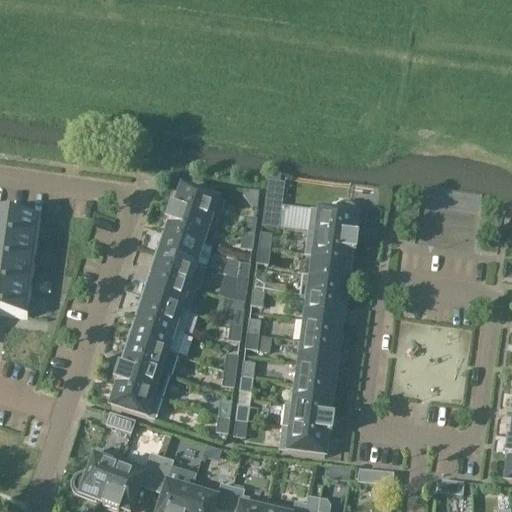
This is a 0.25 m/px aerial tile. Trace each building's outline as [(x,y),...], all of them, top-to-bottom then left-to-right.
[(170,211),(170,212),(217,227),(224,205),(181,191),(174,212),(170,211)] [(250,210),(257,211),(258,195),(242,193),(242,199),(250,210)] [(354,210),(353,209),(351,208),(350,207),(348,206),(345,206),(344,206),(342,206),(340,207),(339,208),(338,209),(337,210),(336,211),(336,212),(335,213),(335,215),(311,212),(308,235),(353,241),(356,218),(356,216),(356,214),(355,213),(355,211),(354,210)] [(169,228),(167,235),(210,249),(217,227),(170,212),(165,226),(169,228)] [(0,317),(27,321),(28,314),(40,223),(0,217),(0,317)] [(244,220),(243,236),(253,237),(255,222),(244,220)] [(210,249),(167,235),(164,242),(160,241),(156,255),(205,271),(212,250),(210,249)] [(305,258),(312,259),(350,264),(351,256),(355,257),(357,242),(353,241),(308,235),(305,255),(305,258)] [(252,253),(253,237),(243,236),(241,251),(252,253)] [(260,236),(258,252),(269,253),(271,238),(260,236)] [(268,268),(269,253),(258,252),(257,266),(268,268)] [(205,272),(205,271),(156,255),(151,270),(155,271),(152,278),(195,293),(198,293),(205,272)] [(312,259),(310,280),(347,285),(350,264),(312,259)] [(239,266),(237,282),(248,283),(250,268),(239,266)] [(189,314),(195,293),(152,278),(150,285),(146,284),(142,299),(181,311),(189,314)] [(347,285),(310,280),(302,279),(299,301),(307,302),(344,306),(345,299),(349,300),(351,286),(347,285)] [(255,280),(253,294),(264,296),(266,282),(255,280)] [(245,299),(248,283),(237,282),(235,297),(245,299)] [(262,310),(264,296),(253,294),(251,309),(262,310)] [(174,333),(181,311),(142,299),(137,313),(141,314),(138,321),(174,333)] [(307,302),(304,323),(341,328),(344,306),(307,302)] [(233,312),(230,328),(241,329),(243,314),(233,312)] [(132,328),(127,342),(167,355),(174,333),(138,321),(136,329),(132,328)] [(249,323),(247,337),(258,339),(260,325),(249,323)] [(304,323),(301,344),(338,349),(341,328),(304,323)] [(239,345),(241,329),(230,328),(228,343),(239,345)] [(256,353),(258,339),(247,337),(245,352),(256,353)] [(126,358),(124,365),(160,377),(167,355),(127,342),(123,357),(126,358)] [(301,344),(298,366),(336,371),(338,349),(301,344)] [(226,358),(224,374),(235,375),(237,359),(226,358)] [(153,399),(160,377),(124,365),(122,372),(118,371),(113,386),(117,387),(153,399)] [(243,366),(241,380),(252,381),(254,367),(243,366)] [(298,366),(295,387),(333,392),(336,371),(298,366)] [(233,391),(235,375),(224,374),(222,389),(233,391)] [(252,381),(241,380),(239,394),(250,396),(252,381)] [(153,423),(160,401),(153,399),(117,387),(110,409),(153,423)] [(330,413),(333,392),(295,387),(292,409),(330,413)] [(220,404),(218,420),(228,421),(231,406),(220,404)] [(285,408),(281,431),(327,437),(331,437),(333,422),(329,421),(330,413),(292,409),(285,408)] [(235,425),(246,427),(248,410),(237,409),(235,425)] [(109,417),(105,429),(131,437),(135,425),(109,417)] [(226,437),(228,421),(218,420),(215,435),(226,437)] [(244,441),(246,427),(235,425),(233,440),(244,441)] [(324,460),(327,437),(281,431),(278,454),(324,460)] [(79,498),(103,507),(104,507),(121,462),(96,453),(87,478),(81,477),(76,479),(73,484),(72,489),(75,494),(79,498)] [(145,471),(121,462),(103,509),(102,511),(105,511),(129,511),(138,490),(150,494),(161,461),(150,457),(145,471)] [(185,511),(190,494),(166,486),(173,465),(161,461),(150,494),(162,498),(158,511),(185,511)] [(357,486),(391,490),(393,477),(358,474),(357,486)] [(435,497),(462,500),(463,487),(436,484),(435,497)] [(215,501),(190,494),(185,511),(225,511),(232,491),(220,487),(215,501)] [(243,494),(232,491),(225,511),(265,511),(267,506),(242,501),(243,494)] [(329,511),(330,509),(326,504),(307,500),(305,508),(304,511),(329,511)]
